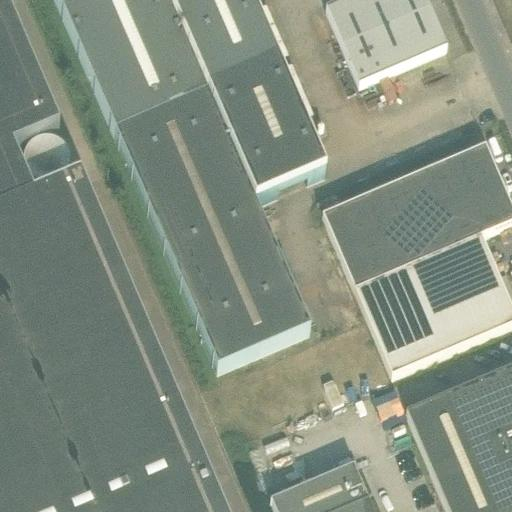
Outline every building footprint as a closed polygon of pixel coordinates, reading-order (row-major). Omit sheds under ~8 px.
[(52,0),(216,380),(309,339),(253,212),(323,182),(276,73),(244,0),(52,0)] [(446,56),(421,0),(363,0),(325,17),(358,94),(446,56)] [(0,220),(32,207),(12,160),(58,140),(0,3),(0,220)] [(47,154),(54,181),(73,176),(66,149),(47,154)] [(353,299),(392,385),(511,333),(511,320),(497,285),(480,245),(511,231),(511,218),(484,154),(321,224),(353,299)] [(32,207),(0,220),(0,511),(217,511),(79,187),(32,207)] [(497,285),(511,320),(511,298),(505,281),(497,285)] [(443,511),(511,511),(511,375),(405,421),(417,448),(443,511)] [(368,511),(352,474),(270,509),(271,511),(368,511)]
